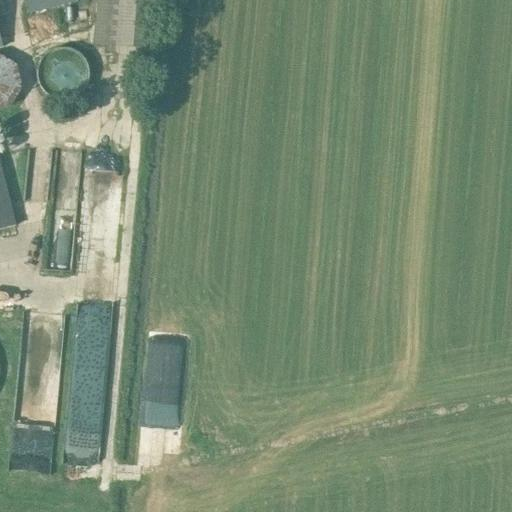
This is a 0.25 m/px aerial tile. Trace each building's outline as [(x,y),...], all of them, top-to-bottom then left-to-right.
[(79,2),(78,0),(25,0),(30,14),(79,2)] [(154,0),(97,0),(94,45),(151,49),(154,0)] [(0,110),(12,107),(23,88),(18,66),(0,55),(0,110)] [(0,230),(16,226),(0,161),(0,230)] [(175,423),(182,342),(153,339),(149,393),(151,394),(149,421),(175,423)] [(51,475),(52,442),(12,440),(11,473),(51,475)]
